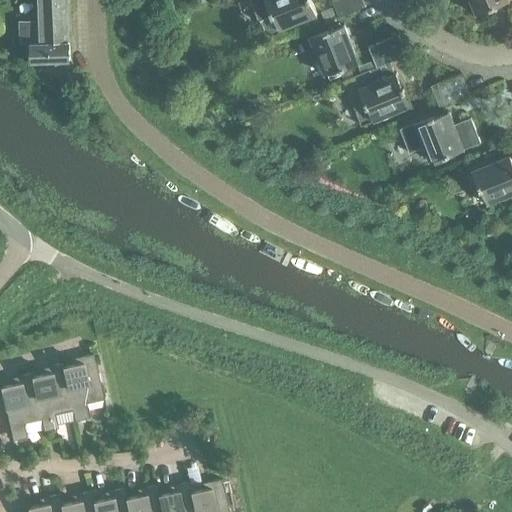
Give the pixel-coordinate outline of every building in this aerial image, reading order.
[(31,42),(31,49),(31,61),(69,60),(69,49),(69,40),(68,40),(67,0),(40,0),(41,20),(20,20),(20,42),(31,42)] [(280,28),(318,13),(312,0),(266,0),(273,15),(274,14),(280,28)] [(366,5),(364,0),(333,0),(340,16),(366,5)] [(471,0),(477,13),(508,0),(471,0)] [(311,35),(316,49),(325,73),(340,67),(340,69),(360,61),(345,23),(331,29),(330,28),(311,35)] [(371,49),(377,65),(377,66),(383,63),(408,54),(400,33),(369,45),(371,49)] [(349,91),(362,124),(374,119),(375,119),(412,104),(404,84),(402,85),(396,71),(388,75),(383,63),(377,66),(377,65),(370,68),(375,80),(359,87),(349,91)] [(444,103),(470,92),(462,72),(436,82),(444,103)] [(71,102),(79,83),(68,79),(60,97),(71,102)] [(445,155),(464,147),(450,110),(436,115),(435,113),(415,121),(430,159),(444,153),(445,155)] [(511,158),(510,154),(473,169),(481,189),(482,188),(488,202),(511,192),(511,158)] [(72,409),(74,420),(89,417),(85,403),(103,399),(106,413),(107,413),(93,352),(73,357),(74,363),(63,365),(62,366),(72,409)] [(41,419),(43,430),(58,427),(55,413),(72,409),(62,366),(63,365),(62,363),(42,367),(43,373),(32,375),(31,376),(41,419)] [(0,382),(0,386),(12,440),(27,437),(24,423),(41,419),(31,376),(32,375),(31,372),(11,377),(12,383),(1,385),(0,382)] [(195,511),(228,511),(221,478),(201,482),(202,488),(191,491),(190,491),(195,511)] [(161,511),(195,511),(190,491),(191,491),(189,481),(168,485),(170,491),(158,494),(161,511)] [(128,511),(161,511),(158,494),(156,484),(136,489),(137,494),(126,497),(125,497),(128,511)] [(95,511),(128,511),(125,497),(126,497),(124,487),(103,492),(105,498),(93,500),(95,511)] [(62,511),(95,511),(93,500),(91,490),(71,495),(72,501),(61,503),(60,503),(62,511)] [(25,497),(28,511),(62,511),(60,503),(61,503),(59,493),(38,498),(40,504),(28,506),(26,496),(25,497)]
